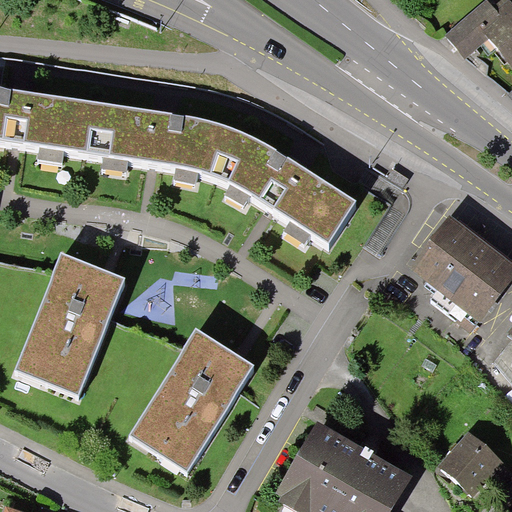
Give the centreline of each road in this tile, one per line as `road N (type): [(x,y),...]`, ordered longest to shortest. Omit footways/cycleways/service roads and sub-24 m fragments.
road 1 (primary): [(290,51),(511,189)]
road 2 (primary): [(511,162),(313,0)]
road 3 (primary): [(151,0),(290,51)]
road 4 (residential): [(107,511),(0,457)]
